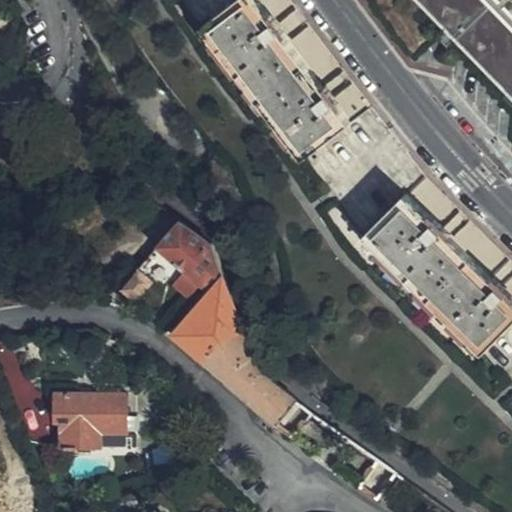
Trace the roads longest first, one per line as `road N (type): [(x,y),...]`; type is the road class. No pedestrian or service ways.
road 1 (residential): [(301,488),(187,374),(100,315),(0,318)]
road 2 (residential): [(331,0),(511,215)]
road 3 (unknown): [(0,171),(63,47),(52,0)]
